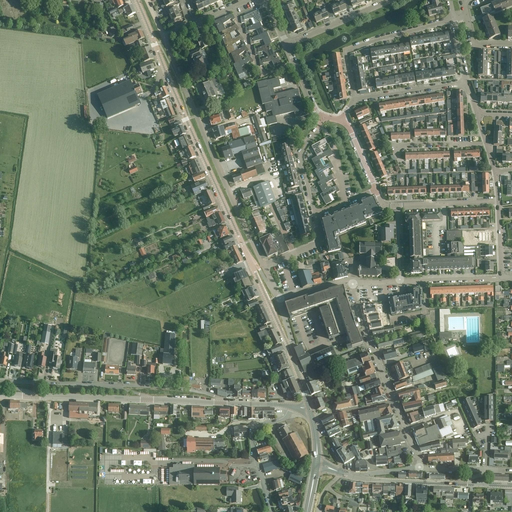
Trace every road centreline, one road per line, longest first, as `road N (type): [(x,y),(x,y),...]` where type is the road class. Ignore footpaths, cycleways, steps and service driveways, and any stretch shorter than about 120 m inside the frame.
road 1 (secondary): [(245,253),(134,0)]
road 2 (unclassified): [(262,266),(162,36)]
road 3 (residential): [(419,467),(352,281)]
road 4 (residential): [(453,18),(345,50),(353,100)]
road 5 (residential): [(290,405),(251,435),(271,511)]
road 6 (tertiary): [(29,396),(150,399)]
road 7 (residential): [(223,403),(186,389),(105,385)]
